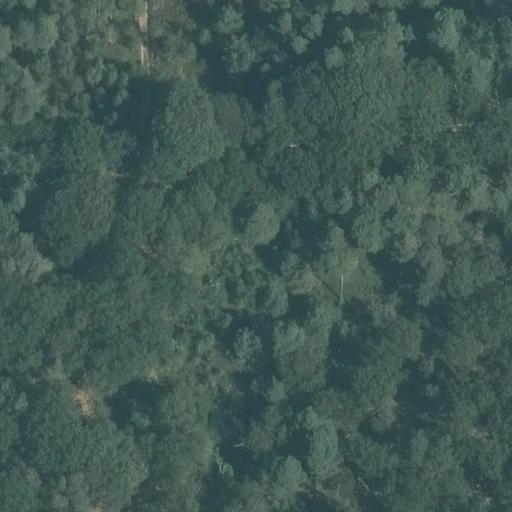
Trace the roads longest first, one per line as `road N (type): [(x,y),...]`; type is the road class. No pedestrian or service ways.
road 1 (track): [(141,179),(511,122)]
road 2 (track): [(133,0),(141,179)]
road 3 (track): [(0,195),(141,179)]
